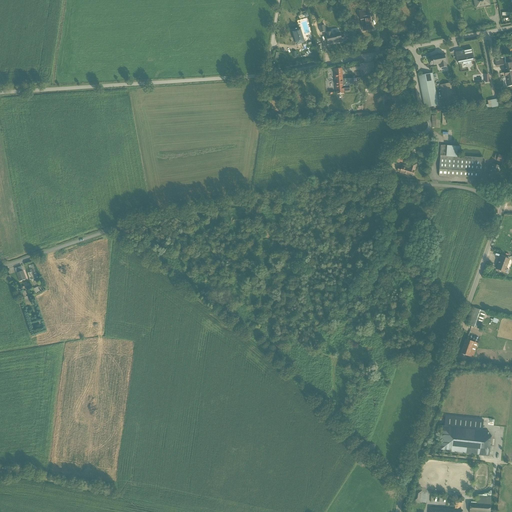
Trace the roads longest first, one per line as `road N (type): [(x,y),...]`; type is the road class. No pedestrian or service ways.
road 1 (unclassified): [(0,268),(110,230),(310,181),(509,188)]
road 2 (unclassified): [(511,28),(265,76),(0,93)]
road 3 (unclassified): [(397,511),(509,188)]
road 4 (track): [(265,76),(248,199)]
